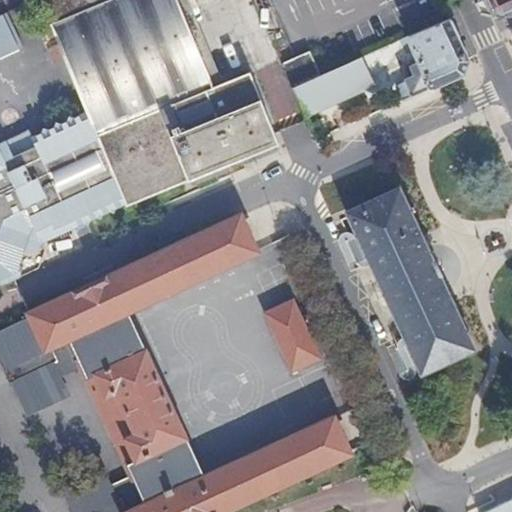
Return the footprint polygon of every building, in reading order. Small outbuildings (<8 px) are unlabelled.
[(41,0),(88,110),(127,204),(190,179),(161,108),(164,106),(120,0),(41,0)] [(161,108),(190,179),(281,142),(252,71),(214,87),(177,0),(120,0),(164,106),(161,108)] [(511,0),(480,0),(489,22),(511,10),(511,0)] [(397,87),(402,100),(466,73),(468,65),(471,58),(451,19),(405,39),(410,52),(416,49),(421,62),(412,66),(415,74),(404,79),(406,82),(397,87)] [(299,86),(321,76),(311,52),(297,59),(286,63),(297,87),(299,86)] [(294,88),(306,115),(373,84),(361,58),(321,76),(299,86),(297,87),(294,88)] [(76,115),(118,208),(127,204),(88,110),(76,115)] [(42,237),(118,208),(76,115),(25,137),(0,147),(0,279),(3,281),(8,280),(14,266),(11,256),(19,240),(39,232),(42,237)] [(0,147),(25,137),(21,129),(0,137),(0,147)] [(437,267),(400,185),(347,211),(421,374),(475,348),(437,267)] [(133,309),(257,250),(240,216),(154,256),(29,312),(32,318),(57,371),(64,368),(69,369),(79,367),(105,421),(171,390),(133,309)] [(264,346),(300,329),(287,301),(250,318),(264,346)] [(65,389),(57,371),(32,318),(4,331),(0,339),(0,350),(24,402),(39,411),(58,403),(65,389)] [(313,356),(300,329),(264,346),(277,373),(313,356)] [(218,511),(348,450),(331,414),(209,473),(171,390),(105,421),(132,477),(114,494),(122,511),(218,511)] [(122,511),(114,494),(106,478),(93,473),(73,482),(69,496),(76,511),(122,511)] [(511,511),(511,497),(487,507),(488,511),(511,511)]
